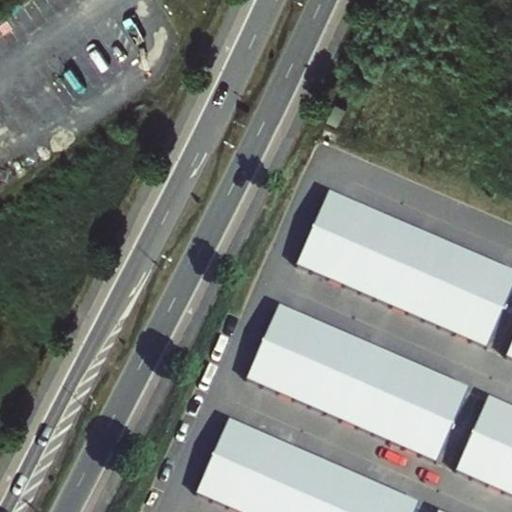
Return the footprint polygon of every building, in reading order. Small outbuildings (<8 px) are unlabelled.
[(487,347),(511,289),(511,269),(327,189),(295,262),(487,347)] [(438,460),(470,387),(277,302),(245,376),(438,460)] [(511,357),(511,333),(503,354),(511,357)] [(511,492),(511,404),(486,393),(454,467),(511,492)] [(242,511),(413,511),(418,502),(226,417),(194,491),(242,511)]
